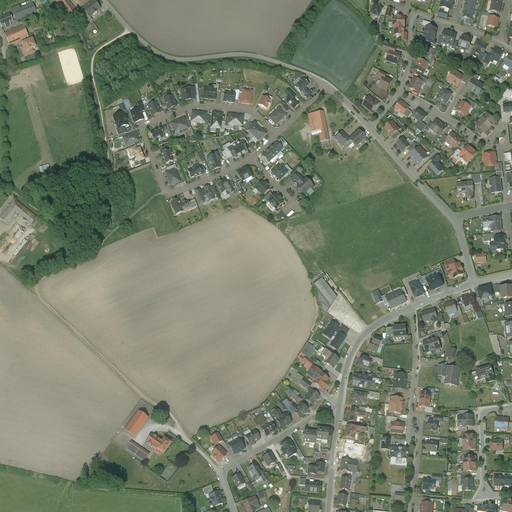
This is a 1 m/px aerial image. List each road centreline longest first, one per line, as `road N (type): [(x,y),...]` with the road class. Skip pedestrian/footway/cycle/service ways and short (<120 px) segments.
road 1 (residential): [(129,28),(89,57),(108,156),(99,248),(88,255),(6,183)]
road 2 (residential): [(251,159),(170,193),(142,128),(198,104),(255,112),(275,135)]
road 3 (unclassified): [(129,28),(165,57),(247,55),(292,68)]
road 4 (residential): [(233,511),(225,469),(339,411)]
road 5 (residential): [(339,411),(361,337),(410,309)]
road 6 (residential): [(455,220),(371,127)]
